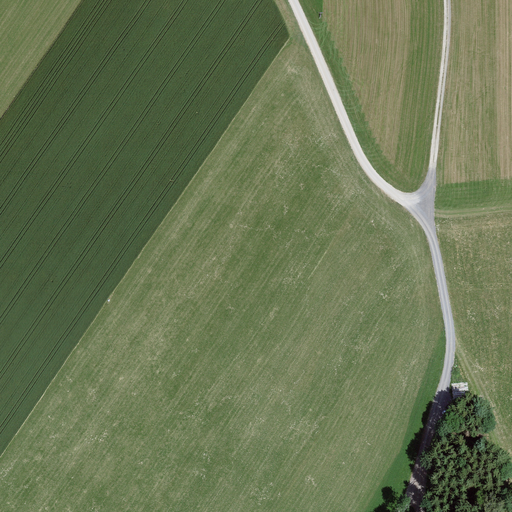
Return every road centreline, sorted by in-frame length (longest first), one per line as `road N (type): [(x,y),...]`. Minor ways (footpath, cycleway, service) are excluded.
road 1 (track): [(419,197),(450,352),(434,419),(392,511)]
road 2 (residential): [(293,0),(363,162),(390,190),(419,197)]
road 3 (unclassified): [(447,0),(433,164),(419,197)]
